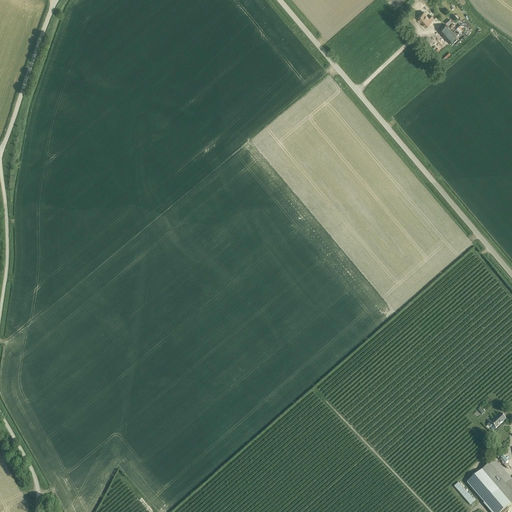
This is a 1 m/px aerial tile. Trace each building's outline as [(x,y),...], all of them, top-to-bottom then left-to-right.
[(424,12),(417,18),(425,27),(432,21),(434,19),(432,16),(429,19),(424,12)] [(438,31),(448,43),(455,37),(445,25),(438,31)] [(493,425),(496,429),(506,420),(500,413),(487,425),(490,428),(493,425)] [(489,465),(485,460),(479,465),(470,472),(474,478),(467,484),(491,511),(502,511),(511,503),(511,479),(511,480),(495,460),(489,465)] [(475,500),(459,482),(455,486),(470,504),(475,500)]
